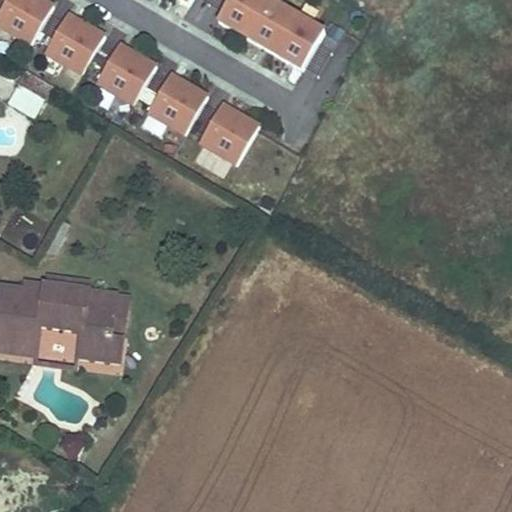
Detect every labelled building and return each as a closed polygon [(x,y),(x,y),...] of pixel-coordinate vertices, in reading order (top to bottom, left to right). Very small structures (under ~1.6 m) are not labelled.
[(40,45),(61,6),(51,0),(15,0),(2,24),(40,45)] [(331,26),(285,0),(232,0),(224,17),(309,64),(331,26)] [(92,74),(113,35),(76,14),(54,53),(92,74)] [(143,103),(165,64),(128,43),(106,82),(143,103)] [(57,85),(30,70),(23,81),(51,96),(57,85)] [(195,132),(217,93),(179,72),(158,111),(195,132)] [(16,89),(9,108),(37,120),(45,101),(16,89)] [(247,161),(269,122),(231,101),(210,140),(247,161)] [(53,272),(52,281),(96,288),(96,279),(53,272)] [(96,288),(52,281),(34,278),(33,287),(6,283),(0,328),(0,345),(42,352),(47,322),(88,327),(85,353),(129,359),(132,337),(120,335),(125,292),(96,288)] [(120,335),(132,337),(139,294),(125,292),(120,335)] [(69,437),(61,455),(78,462),(86,444),(69,437)]
